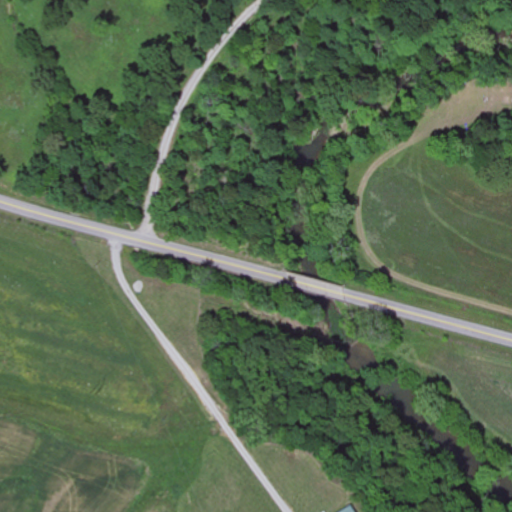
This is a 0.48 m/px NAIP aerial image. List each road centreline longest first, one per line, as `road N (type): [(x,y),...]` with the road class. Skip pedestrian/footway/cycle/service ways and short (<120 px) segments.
road 1 (secondary): [(511,340),(0,197)]
road 2 (residential): [(144,240),(176,105),(217,40),(262,0)]
